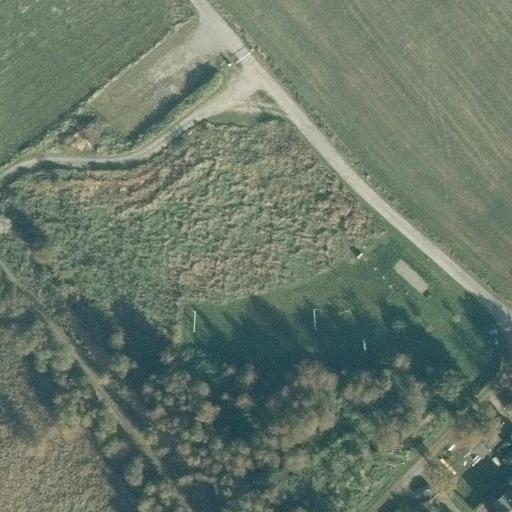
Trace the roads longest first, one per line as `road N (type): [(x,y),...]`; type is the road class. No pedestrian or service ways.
road 1 (track): [(511,328),(367,208),(227,43)]
road 2 (track): [(0,281),(186,511)]
road 3 (track): [(249,69),(103,165),(18,170),(0,184)]
